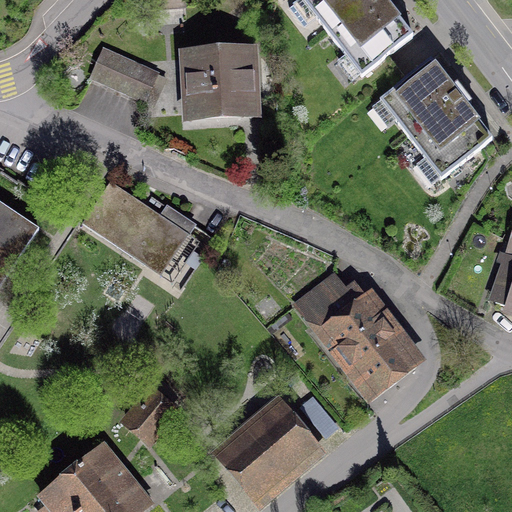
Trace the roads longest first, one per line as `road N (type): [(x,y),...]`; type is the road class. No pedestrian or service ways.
road 1 (residential): [(419,296),(358,253),(121,149),(0,84)]
road 2 (residential): [(364,452),(423,378),(428,349),(414,316),(419,296)]
road 3 (residential): [(364,452),(511,354)]
road 4 (residential): [(95,0),(23,72),(0,81)]
